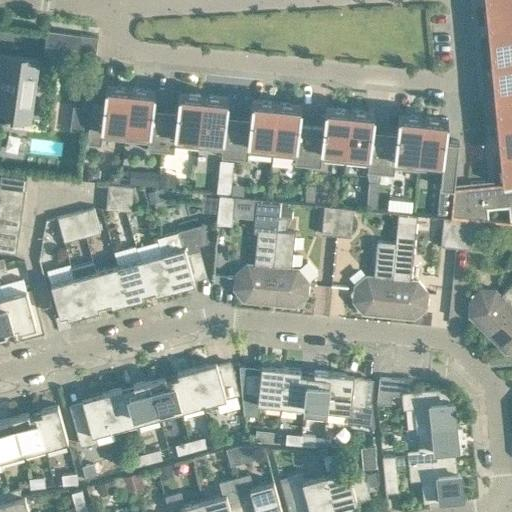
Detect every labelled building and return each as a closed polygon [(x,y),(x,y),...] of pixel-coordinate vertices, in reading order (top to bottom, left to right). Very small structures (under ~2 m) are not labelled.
[(511,0),(486,0),(487,11),(511,8),(511,0)] [(511,8),(487,11),(485,11),(486,23),(488,23),(490,39),(511,36),(511,8)] [(77,56),(80,34),(47,30),(45,52),(77,56)] [(511,36),(490,39),(487,39),(489,52),(491,52),(493,68),(511,65),(511,36)] [(29,119),(37,59),(0,54),(0,74),(2,75),(0,89),(0,114),(6,116),(5,117),(10,118),(10,116),(29,119)] [(511,65),(493,68),(490,68),(491,81),(494,80),(495,97),(511,94),(511,65)] [(124,139),(129,87),(105,85),(103,104),(90,103),(86,142),(100,144),(101,137),(124,139)] [(155,90),(129,87),(124,139),(148,141),(147,149),(160,150),(164,110),(153,109),(155,90)] [(197,146),(202,94),(178,92),(176,111),(164,110),(160,150),(173,151),(174,144),(197,146)] [(228,97),(202,94),(197,146),(221,149),(220,156),(233,157),(237,117),(226,116),(228,97)] [(511,94),(495,97),(493,97),(494,109),(497,109),(498,125),(511,123),(511,94)] [(270,153),(276,102),(252,99),(250,119),(237,117),(233,157),(247,158),(247,151),(270,153)] [(299,124),(301,104),(276,102),(270,153),(294,156),(294,163),(306,164),(310,125),(299,124)] [(344,161),(349,109),(325,107),(323,126),(310,125),(306,164),(320,166),(321,158),(344,161)] [(375,112),(349,109),(344,161),(368,163),(367,170),(379,172),(384,132),(373,131),(375,112)] [(417,168),(422,116),(398,114),(396,133),(384,132),(379,172),(393,173),(394,166),(417,168)] [(448,119),(422,116),(417,168),(441,170),(439,185),(453,186),(454,186),(458,139),(446,138),(448,119)] [(511,123),(498,125),(496,125),(497,138),(499,138),(501,154),(511,152),(511,123)] [(511,152),(501,154),(498,154),(500,167),(502,166),(504,181),(511,180),(511,152)] [(196,162),(196,178),(211,179),(211,163),(196,162)] [(0,186),(25,190),(26,177),(1,174),(0,178),(0,186)] [(511,180),(504,181),(484,183),(484,180),(471,182),(471,184),(454,186),(453,186),(450,216),(458,217),(473,218),(488,219),(487,206),(509,204),(510,222),(511,221),(511,180)] [(108,182),(107,194),(133,197),(134,184),(108,182)] [(0,198),(23,202),(25,190),(0,186),(0,198)] [(232,224),(235,194),(219,193),(219,194),(216,222),(232,224)] [(131,210),(133,197),(107,194),(106,207),(131,210)] [(269,302),(276,229),(279,199),(256,196),(253,226),(258,227),(254,263),(247,262),(235,272),(233,288),(243,300),(269,302)] [(0,211),(21,215),(23,202),(0,198),(0,211)] [(336,234),(339,205),(324,203),(321,233),(336,234)] [(100,230),(93,205),(81,209),(88,234),(100,230)] [(351,236),(354,206),(339,205),(336,234),(351,236)] [(88,234),(81,209),(69,212),(76,237),(88,234)] [(0,224),(19,227),(21,215),(0,211),(0,224)] [(414,317),(426,307),(428,291),(418,279),(411,278),(417,212),(398,211),(395,241),(396,241),(388,314),(414,317)] [(76,237),(69,212),(57,215),(64,240),(76,237)] [(458,217),(450,216),(443,215),(440,245),(455,246),(458,217)] [(470,248),(473,218),(458,217),(455,246),(470,248)] [(0,236),(18,239),(19,227),(0,224),(0,236)] [(157,236),(161,252),(172,288),(187,283),(186,280),(206,274),(197,243),(207,241),(203,224),(157,236)] [(295,231),(276,229),(269,302),(295,305),(307,295),(308,279),(316,273),(306,261),(298,267),(292,267),(295,231)] [(0,249),(16,252),(18,239),(0,236),(0,249)] [(396,241),(395,241),(377,239),(374,275),(367,274),(355,284),(353,300),(363,312),(388,314),(396,241)] [(172,288),(161,252),(139,258),(148,290),(155,288),(156,292),(172,288)] [(148,290),(139,258),(117,264),(127,300),(143,296),(142,292),(148,290)] [(104,302),(95,270),(93,260),(71,266),(73,276),(83,312),(99,308),(98,304),(104,302)] [(83,312),(73,276),(71,266),(70,263),(47,269),(50,282),(59,314),(67,312),(68,316),(83,312)] [(127,300),(117,264),(95,270),(104,302),(111,300),(112,304),(127,300)] [(0,283),(3,295),(12,327),(18,326),(19,329),(36,325),(26,289),(23,277),(0,283)] [(487,333),(511,308),(511,282),(501,293),(496,289),(480,289),(469,300),(469,315),(487,333)] [(12,327),(3,295),(0,295),(0,334),(7,333),(6,329),(12,327)] [(511,308),(487,333),(505,352),(511,351),(511,308)] [(229,361),(212,366),(210,366),(209,362),(193,367),(203,403),(226,396),(224,390),(236,386),(229,361)] [(281,404),(285,366),(269,364),(268,368),(238,365),(244,414),(257,415),(259,401),(281,404)] [(304,406),(307,372),(301,372),(301,368),(285,366),(281,404),(304,406)] [(203,403),(193,367),(177,371),(178,375),(172,376),(181,409),(203,403)] [(327,408),(330,371),(314,369),(313,373),(307,372),(304,406),(327,408)] [(370,400),(372,379),(346,376),(346,372),(330,371),(327,408),(349,410),(348,421),(371,423),(371,424),(373,424),(370,400)] [(181,409),(172,376),(166,378),(165,374),(149,379),(159,415),(181,409)] [(447,387),(415,390),(410,391),(411,379),(411,378),(379,375),(377,400),(391,398),(392,390),(403,391),(404,406),(415,405),(417,427),(455,423),(453,407),(449,407),(447,387)] [(159,415),(149,379),(133,383),(134,387),(128,388),(137,421),(159,415)] [(137,421),(128,388),(122,390),(121,386),(105,391),(115,427),(137,421)] [(115,427),(105,391),(89,395),(90,399),(71,404),(81,443),(96,440),(94,433),(115,427)] [(68,440),(58,404),(41,408),(42,412),(36,414),(45,446),(68,440)] [(45,446),(36,414),(30,415),(29,412),(13,416),(23,452),(45,446)] [(23,452),(13,416),(0,419),(0,455),(1,458),(23,452)] [(456,440),(455,423),(417,427),(419,449),(408,450),(410,464),(454,459),(452,440),(456,440)] [(300,443),(301,433),(286,432),(285,442),(300,443)] [(315,435),(301,433),(300,443),(314,445),(315,435)] [(203,436),(189,440),(192,449),(206,445),(203,436)] [(192,449),(189,440),(175,443),(178,453),(192,449)] [(159,448),(145,452),(148,462),(162,458),(159,448)] [(148,462),(145,452),(131,456),(134,465),(148,462)] [(205,459),(203,453),(191,456),(193,463),(205,459)] [(395,454),(382,455),(383,466),(396,465),(395,454)] [(456,479),(454,459),(410,464),(411,478),(422,477),(425,500),(462,496),(460,479),(456,479)] [(398,491),(396,465),(383,466),(386,492),(398,491)] [(348,467),(325,473),(335,509),(350,505),(349,501),(369,496),(362,470),(350,474),(348,467)] [(77,482),(76,472),(62,473),(63,483),(77,482)] [(325,511),(335,509),(325,473),(304,479),(302,472),(280,478),(289,511),(309,511),(318,510),(318,511),(325,511)] [(282,511),(273,480),(252,485),(249,473),(234,477),(243,511),(282,511)] [(30,487),(45,485),(44,475),(29,477),(30,487)] [(243,511),(234,477),(220,481),(224,493),(203,499),(206,511),(243,511)] [(19,487),(4,491),(7,500),(21,496),(19,487)] [(81,489),(71,492),(75,505),(85,503),(81,489)] [(206,511),(203,499),(183,504),(179,492),(165,496),(169,511),(206,511)] [(0,511),(29,511),(25,495),(21,496),(7,500),(0,501),(0,511)] [(87,511),(85,503),(75,505),(76,511),(87,511)]
